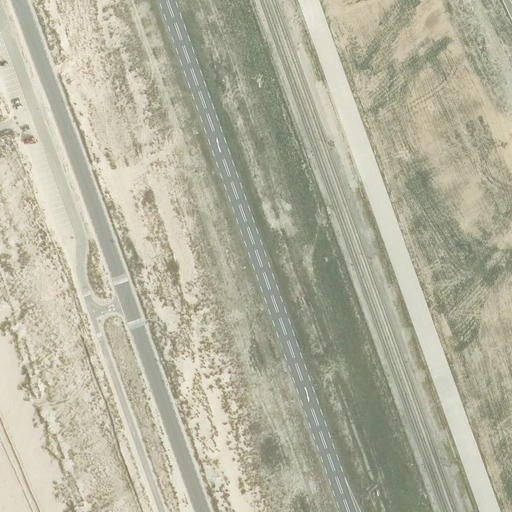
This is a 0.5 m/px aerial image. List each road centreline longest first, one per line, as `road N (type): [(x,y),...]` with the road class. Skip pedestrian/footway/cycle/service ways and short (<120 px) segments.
road 1 (secondary): [(346,511),(166,0)]
road 2 (trunk): [(137,0),(312,511)]
road 3 (trunk): [(385,511),(276,179)]
road 4 (trunk): [(157,220),(275,511)]
road 5 (unclassified): [(84,245),(193,511)]
road 6 (unclassified): [(509,352),(509,314),(455,105)]
road 7 (unclassified): [(434,125),(509,352)]
road 8 (unclassified): [(4,0),(77,227)]
road 9 (trunk): [(88,0),(151,201)]
road 10 (trunk): [(269,159),(210,0)]
road 11 (unclassified): [(276,179),(434,125)]
road 12 (unclassified): [(426,103),(269,159)]
road 13 (unclassified): [(157,220),(276,179)]
road 14 (unclassified): [(269,159),(151,201)]
